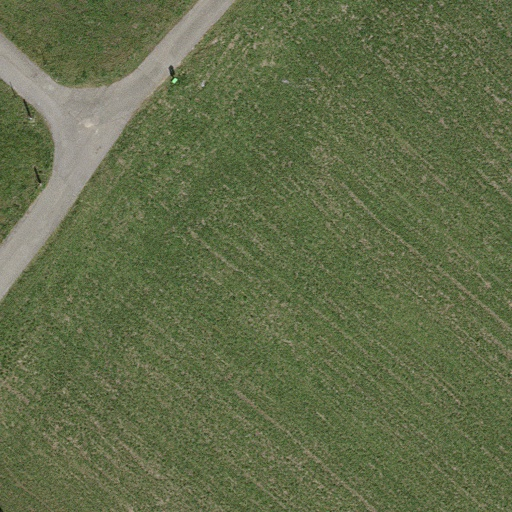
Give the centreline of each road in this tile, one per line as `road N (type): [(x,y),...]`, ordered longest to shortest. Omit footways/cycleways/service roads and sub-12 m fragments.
road 1 (track): [(0,268),(96,136),(212,0)]
road 2 (residential): [(0,54),(96,136)]
